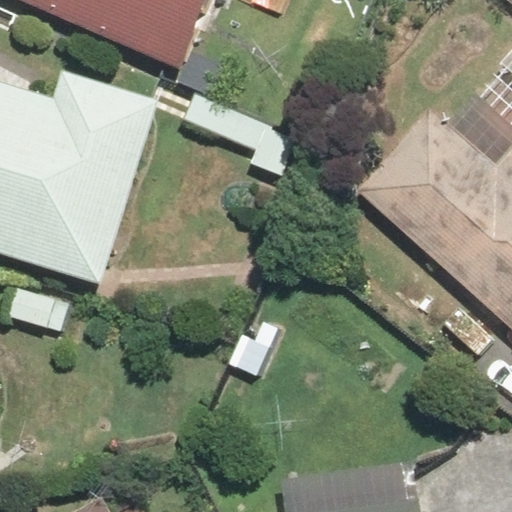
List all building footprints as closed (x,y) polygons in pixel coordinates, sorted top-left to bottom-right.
[(6,0),(191,84),(228,0),(6,0)] [(35,79),(0,68),(0,264),(62,284),(57,299),(115,317),(180,109),(67,73),(58,102),(31,94),(35,79)] [(511,70),(460,131),(437,111),(364,197),(511,321),(511,70)] [(316,150),(281,130),(258,170),(293,190),(316,150)] [(295,486),(298,511),(433,511),(427,465),(295,486)] [(166,511),(153,487),(104,511),(166,511)]
